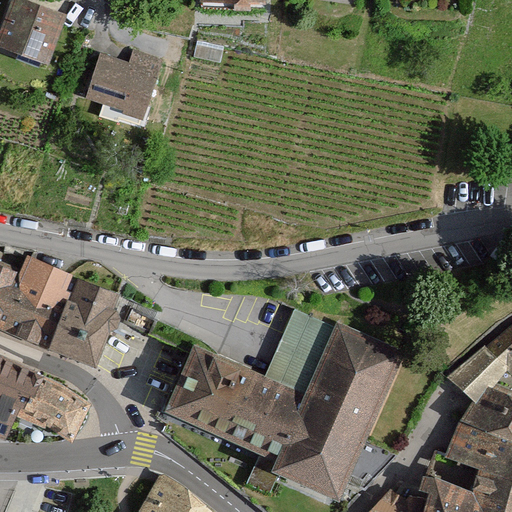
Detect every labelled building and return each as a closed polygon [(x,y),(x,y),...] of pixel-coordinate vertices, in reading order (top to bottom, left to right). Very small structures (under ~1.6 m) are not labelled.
[(0,47),(50,67),(68,20),(17,0),(16,0),(0,42),(0,47)] [(270,0),(205,0),(206,9),(270,7),(270,0)] [(145,114),(158,73),(103,55),(90,96),(145,114)] [(0,322),(43,340),(70,273),(29,257),(24,270),(0,260),(0,322)] [(117,295),(70,273),(43,340),(94,361),(109,318),(117,295)] [(338,328),(294,309),(265,377),(309,395),(338,328)] [(399,351),(340,324),(338,328),(309,395),(265,377),(219,358),(196,349),(193,356),(172,407),(291,456),(286,470),(338,495),(399,351)] [(478,403),(459,423),(434,509),(374,493),(368,511),(511,511),(511,395),(493,389),(508,373),(511,375),(511,329),(488,353),(483,348),(452,377),(478,403)] [(0,382),(0,416),(17,424),(37,372),(9,360),(0,382)] [(73,434),(89,401),(45,380),(29,412),(73,434)] [(207,511),(160,477),(143,511),(207,511)]
